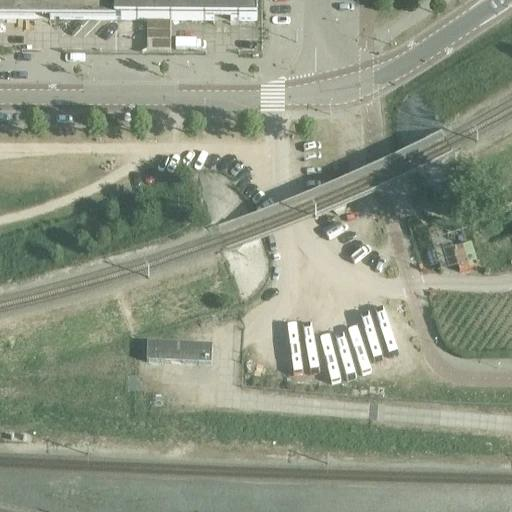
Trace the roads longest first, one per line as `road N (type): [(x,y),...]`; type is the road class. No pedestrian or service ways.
road 1 (tertiary): [(0,97),(316,94)]
road 2 (tertiary): [(501,0),(366,84),(316,94)]
